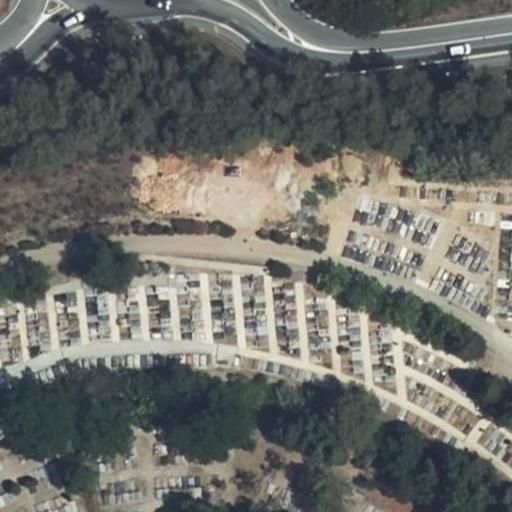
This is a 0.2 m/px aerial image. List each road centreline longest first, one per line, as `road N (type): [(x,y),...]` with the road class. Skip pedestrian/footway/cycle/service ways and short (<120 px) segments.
road 1 (unclassified): [(172,0),(221,10),(297,53),(402,49)]
road 2 (unclassified): [(402,49),(317,35),(274,0)]
